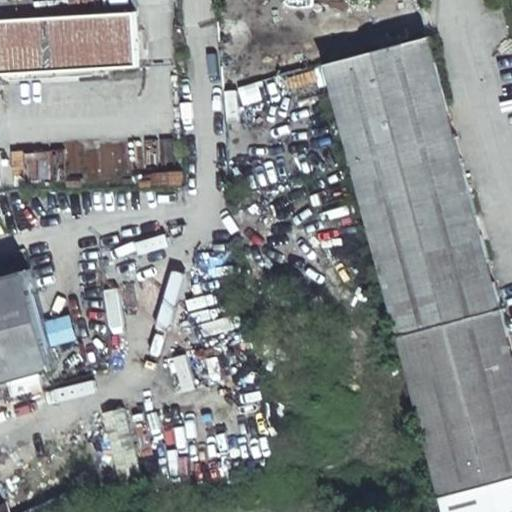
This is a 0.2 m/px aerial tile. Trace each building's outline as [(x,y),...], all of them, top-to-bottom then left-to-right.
[(135,15),(0,24),(0,71),(1,79),(138,69),(135,15)] [(327,68),(441,501),(511,482),(511,349),(430,41),(327,68)] [(28,181),(68,179),(66,150),(27,151),(28,181)] [(27,277),(25,274),(0,280),(0,387),(54,373),(27,277)] [(128,408),(106,413),(126,490),(148,485),(128,408)] [(511,511),(511,482),(441,501),(443,511),(511,511)]
